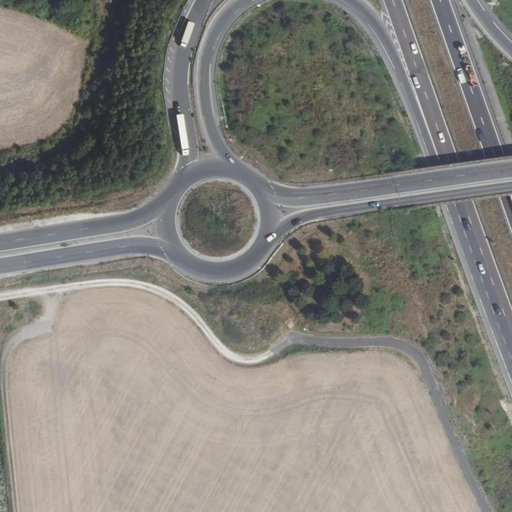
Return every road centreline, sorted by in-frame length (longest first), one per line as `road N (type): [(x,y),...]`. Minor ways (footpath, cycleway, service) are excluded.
road 1 (track): [(487,511),(426,365),(411,347),(299,338),(239,359),(159,291),(113,282),(54,288)]
road 2 (primary): [(265,241),(307,214),(511,185)]
road 3 (primary): [(511,168),(298,198),(259,187)]
road 4 (track): [(54,288),(43,327),(3,354),(18,511)]
road 5 (motorway): [(511,208),(440,0)]
road 6 (motorway): [(352,0),(388,44),(434,161),(445,166)]
road 7 (motorway): [(445,166),(511,341)]
road 8 (motorway): [(232,168),(208,121),(203,75),(216,26),(242,0)]
road 9 (primary): [(0,267),(123,246),(178,255)]
road 10 (motorway): [(204,0),(180,74),(186,176)]
road 11 (primary): [(168,199),(135,219),(0,242)]
road 12 (motorway): [(393,0),(445,166)]
